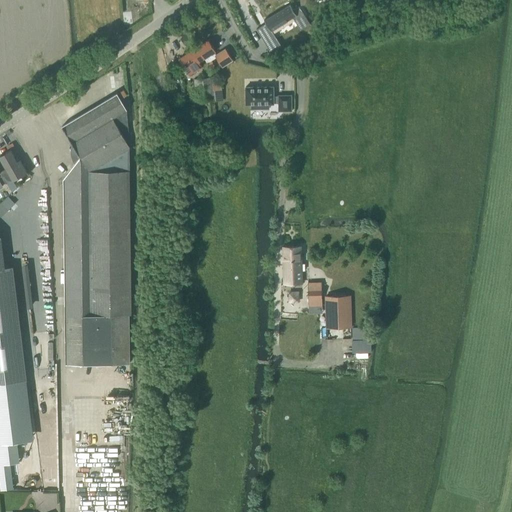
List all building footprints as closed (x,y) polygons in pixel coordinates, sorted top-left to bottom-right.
[(265,22),(255,28),(271,53),(281,47),(271,31),(292,18),(300,30),(310,24),(298,6),(293,10),(290,4),(264,20),(265,22)] [(196,47),(204,58),(215,51),(208,40),(196,47)] [(204,58),(196,47),(185,54),(179,59),(189,75),(202,67),(199,62),(204,58)] [(222,67),(232,60),(225,49),(215,56),(222,67)] [(211,70),(216,67),(212,60),(207,63),(211,70)] [(181,74),(173,62),(166,67),(173,79),(181,74)] [(212,77),(194,79),(197,101),(215,99),(214,90),(213,82),(212,77)] [(214,90),(222,89),(221,81),(213,82),(214,90)] [(250,105),(250,109),(268,109),(268,104),(273,104),(273,103),(278,103),(278,111),(291,111),(291,95),(278,96),(278,97),(273,97),(273,87),(245,87),(245,105),(250,105)] [(64,178),(66,364),(129,363),(128,314),(130,314),(128,146),(129,146),(128,128),(127,128),(126,110),(117,94),(62,127),(80,157),(64,178)] [(197,119),(208,117),(207,109),(196,110),(197,119)] [(252,109),(252,119),(262,118),(262,109),(252,109)] [(5,184),(27,172),(20,160),(17,161),(11,150),(0,155),(0,157),(6,169),(1,172),(2,174),(0,175),(5,184)] [(0,214),(2,216),(16,203),(9,195),(0,203),(0,214)] [(0,239),(0,370),(18,369),(3,242),(0,239)] [(300,246),(282,247),(283,260),(284,284),(302,283),(300,246)] [(309,303),(321,303),(321,287),(308,288),(309,303)] [(300,291),(289,291),(289,302),(300,302),(300,291)] [(351,295),(325,296),(326,328),(352,327),(351,295)] [(59,511),(59,491),(35,491),(34,511),(59,511)]
